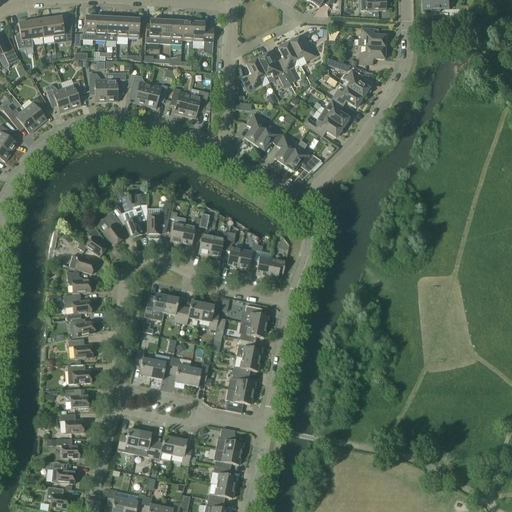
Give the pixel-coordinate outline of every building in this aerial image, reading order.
[(311,0),(310,3),(311,3),(309,5),(314,8),(315,6),(319,9),(322,4),(328,7),(332,0),(311,0)] [(366,0),(367,12),(385,12),(385,0),(366,0)] [(422,0),(423,11),(431,11),(431,12),(441,12),(441,10),(450,10),(449,0),(422,0)] [(461,15),(469,15),(469,7),(460,7),(461,15)] [(51,19),(50,19),(53,38),(64,36),(65,43),(71,42),(72,28),(63,29),(61,18),(60,18),(59,17),(53,18),(52,20),(51,20),(51,19)] [(95,42),(96,18),(85,17),(84,36),(80,35),(80,36),(75,35),(74,47),(80,48),(80,41),(95,42)] [(106,37),(107,19),(96,18),(95,42),(106,42),(106,37)] [(53,38),(50,19),(40,21),(42,39),(53,38)] [(116,43),(117,38),(118,19),(107,19),(106,37),(106,42),(116,43)] [(128,39),(129,20),(118,19),(117,38),(128,39)] [(128,39),(139,39),(140,20),(129,20),(128,39)] [(42,39),(40,21),(29,23),(32,41),(42,39)] [(160,40),(161,22),(150,21),(149,26),(146,28),(145,45),(160,45),(160,40)] [(171,41),(172,22),(161,22),(160,40),(160,45),(170,46),(171,41)] [(181,47),(182,23),(172,22),(171,41),(170,46),(181,47)] [(32,41),(29,23),(18,25),(21,42),(32,41)] [(192,42),(193,23),(182,23),(181,47),(182,42),(192,42)] [(192,42),(203,43),(207,43),(206,55),(212,55),(213,43),(214,31),(208,30),(208,25),(204,24),(193,23),(192,42)] [(385,49),(385,37),(374,37),(374,31),(361,30),(361,41),(358,41),(358,47),(366,48),(385,49)] [(0,62),(3,68),(8,66),(9,66),(18,61),(9,42),(4,45),(0,36),(0,62)] [(288,44),(297,61),(303,58),(305,62),(315,57),(309,45),(304,48),(299,38),(288,44)] [(278,62),(284,74),(285,77),(286,79),(289,85),(295,82),(289,71),(294,68),(291,64),(297,61),(288,44),(278,49),(283,60),(278,62)] [(385,49),(366,48),(365,54),(360,54),(359,66),(372,66),(373,60),(384,61),(385,49)] [(256,60),(265,77),(271,74),(273,79),(277,77),(283,88),(289,85),(286,79),(285,77),(284,74),(278,62),(272,65),(267,55),(256,60)] [(325,59),(325,66),(346,73),(349,67),(325,59)] [(259,80),(265,77),(256,60),(246,66),(251,76),(241,81),(247,93),(262,85),(259,80)] [(172,80),(174,72),(166,70),(164,78),(172,80)] [(346,89),(358,96),(362,99),(369,89),(359,83),(362,78),(351,71),(345,80),(350,83),(346,89)] [(106,104),(106,96),(106,81),(99,81),(99,79),(96,75),(89,75),(89,93),(95,93),(95,104),(106,104)] [(145,107),(148,96),(150,86),(144,84),(141,79),(135,77),(131,93),(137,94),(134,105),(145,107)] [(106,96),(106,104),(117,103),(117,93),(123,93),(123,79),(117,79),(117,81),(106,81),(106,96)] [(9,86),(6,81),(0,84),(0,88),(2,91),(8,87),(9,86)] [(65,96),(70,111),(81,107),(77,97),(83,95),(78,82),(72,84),(73,86),(63,90),(65,96)] [(148,96),(145,107),(156,110),(158,100),(164,101),(167,88),(161,86),(161,89),(150,86),(148,96)] [(70,111),(65,96),(63,90),(57,92),(56,90),(52,87),(51,87),(45,89),(51,106),(56,104),(60,115),(70,111)] [(332,101),(343,108),(346,103),(355,109),(362,99),(358,96),(346,89),(343,94),(338,91),(332,101)] [(185,118),(190,96),(180,93),(180,91),(174,90),(171,103),(176,104),(174,115),(185,118)] [(190,96),(185,118),(195,120),(198,110),(204,111),(207,98),(201,96),(200,99),(190,96)] [(38,128),(46,121),(40,113),(44,109),(36,98),(31,102),(32,104),(24,111),(38,128)] [(343,108),(332,101),(325,110),(324,110),(321,115),(342,129),(349,119),(339,113),(343,108)] [(38,128),(24,111),(16,117),(14,116),(9,120),(18,130),(22,127),(29,135),(38,128)] [(254,146),(265,130),(260,126),(263,122),(253,115),(246,126),(251,130),(244,139),(254,146)] [(336,139),(342,129),(321,115),(317,121),(318,122),(315,125),(307,120),(303,125),(323,138),(326,133),(336,139)] [(0,146),(11,154),(17,145),(8,139),(12,134),(0,126),(0,146)] [(275,147),(283,136),(273,129),(270,134),(265,130),(254,146),(264,153),(270,143),(275,147)] [(284,166),(295,151),(289,147),(292,143),(283,136),(275,147),(280,150),(274,160),(284,166)] [(11,154),(0,146),(0,160),(5,163),(11,154)] [(284,166),(293,173),(300,164),(311,172),(321,162),(303,150),(300,154),(295,151),(284,166)] [(138,196),(137,203),(145,204),(146,197),(138,196)] [(124,223),(130,240),(143,236),(139,224),(145,222),(139,207),(131,210),(130,217),(132,220),(124,223)] [(147,217),(147,235),(160,235),(160,224),(168,226),(171,209),(163,207),(161,214),(159,213),(159,217),(147,217)] [(185,221),(176,219),(177,214),(171,213),(170,220),(174,221),(170,243),(181,245),(185,221)] [(112,214),(103,221),(97,225),(114,247),(124,240),(118,231),(122,227),(112,214)] [(201,222),(200,227),(199,228),(206,230),(209,217),(202,215),(201,222)] [(185,221),(181,245),(191,247),(195,228),(184,226),(186,221),(185,221)] [(91,239),(85,248),(86,249),(100,259),(107,248),(101,244),(104,242),(95,229),(88,235),(91,239)] [(198,255),(209,257),(213,238),(202,236),(198,255)] [(213,238),(209,257),(220,259),(224,240),(213,238)] [(86,249),(85,248),(80,245),(77,249),(84,253),(86,249)] [(226,267),(237,270),(241,251),(230,249),(226,267)] [(241,251),(237,270),(248,272),(252,253),(241,251)] [(95,263),(78,258),(73,257),(69,269),(74,271),(91,276),(95,263)] [(266,278),(270,260),(259,258),(255,276),(266,278)] [(270,260),(266,278),(277,281),(279,274),(283,275),(286,260),(281,259),(281,262),(270,260)] [(72,294),(90,294),(90,281),(79,281),(79,274),(67,273),(68,284),(70,287),(72,287),(72,294)] [(167,298),(155,295),(153,305),(147,304),(144,317),(151,319),(152,312),(163,314),(167,298)] [(73,309),(73,316),(74,316),(80,315),(91,314),(90,301),(79,302),(79,301),(80,300),(80,296),(63,297),(64,310),(73,309)] [(167,298),(163,314),(175,317),(173,323),(180,325),(182,311),(176,310),(178,300),(167,298)] [(182,311),(180,325),(186,326),(188,319),(199,322),(202,305),(191,302),(188,313),(182,311)] [(202,305),(199,322),(210,324),(209,330),(216,332),(218,319),(212,317),(214,307),(202,305)] [(249,325),(265,329),(268,318),(258,316),(259,310),(246,307),(244,313),(251,314),(249,325)] [(73,316),(67,317),(68,323),(81,322),(80,315),(74,316),(73,316)] [(225,321),(218,319),(216,332),(215,336),(222,337),(225,321)] [(75,326),(78,338),(95,334),(92,322),(75,326)] [(249,325),(246,336),(240,335),(239,341),(252,343),(253,338),(263,340),(265,329),(249,325)] [(212,353),(218,354),(222,337),(215,336),(212,353)] [(68,342),(69,349),(74,348),(75,361),(93,359),(91,346),(81,347),(80,341),(68,342)] [(174,353),(176,342),(170,341),(167,352),(174,353)] [(252,343),(239,341),(236,357),(242,358),(242,359),(259,362),(259,360),(261,361),(262,353),(261,353),(261,351),(251,349),(252,343)] [(150,379),(154,362),(143,360),(144,353),(137,352),(135,365),(141,366),(139,377),(150,379)] [(170,372),(173,359),(166,358),(165,364),(154,362),(150,379),(162,381),(164,371),(170,372)] [(186,386),(189,369),(178,367),(180,360),(173,359),(170,372),(176,374),(174,384),(186,386)] [(232,374),(246,377),(247,371),(257,373),(257,371),(259,372),(260,364),(259,364),(259,362),(242,359),(240,369),(234,368),(232,374)] [(186,386),(198,388),(200,378),(206,379),(209,366),(202,365),(201,371),(189,369),(186,386)] [(67,367),(68,373),(67,373),(68,386),(91,384),(90,371),(83,372),(83,366),(67,367)] [(235,392),(252,395),(253,394),(254,394),(256,386),(254,386),(254,384),(245,382),(246,377),(232,374),(231,379),(230,379),(227,390),(235,392)] [(252,395),(235,392),(227,390),(225,401),(227,402),(225,412),(241,415),(242,411),(239,410),(240,404),(250,406),(250,405),(252,405),(253,397),(252,397),(252,395)] [(65,391),(65,399),(70,403),(71,410),(89,409),(88,396),(81,397),(80,391),(65,391)] [(72,422),(72,416),(60,416),(60,423),(65,422),(66,435),(84,434),(83,421),(72,422)] [(136,450),(140,433),(128,430),(126,440),(120,439),(117,452),(124,454),(125,447),(136,450)] [(215,451),(240,456),(241,454),(242,454),(244,447),(242,447),(243,445),(233,443),(235,432),(221,430),(219,440),(218,440),(215,451)] [(153,460),(155,446),(149,445),(151,435),(140,433),(136,450),(147,452),(146,458),(153,460)] [(172,457),(175,440),(164,438),(162,448),(155,446),(153,460),(159,461),(161,454),(172,457)] [(172,457),(183,459),(182,465),(188,467),(189,462),(191,454),(185,452),(187,442),(175,440),(172,457)] [(56,441),(56,447),(61,447),(61,460),(79,460),(79,447),(68,447),(68,441),(56,441)] [(214,468),(230,471),(227,470),(228,468),(231,466),(231,465),(238,467),(238,465),(240,465),(242,458),(240,457),(240,456),(215,451),(213,462),(215,462),(214,468)] [(53,464),(52,471),(57,471),(56,484),(74,485),(75,473),(64,472),(65,465),(53,464)] [(217,486),(234,489),(234,487),(236,488),(237,480),(235,480),(236,478),(226,476),(227,471),(230,471),(214,468),(213,474),(219,475),(217,486)] [(207,501),(221,504),(222,498),(231,500),(232,498),(233,499),(235,491),(233,491),(234,489),(217,486),(215,497),(208,495),(207,501)] [(48,488),(47,495),(46,501),(51,501),(50,508),(68,510),(68,509),(69,509),(71,500),(69,500),(70,498),(59,496),(60,490),(48,488)] [(123,511),(126,501),(115,499),(116,492),(109,491),(107,504),(113,505),(111,511),(123,511)] [(142,511),(145,498),(138,497),(137,503),(126,501),(123,511),(135,511),(136,510),(142,511)] [(160,511),(161,508),(150,506),(151,500),(145,498),(142,511),(145,511),(160,511)] [(229,511),(219,510),(221,504),(207,501),(206,506),(205,506),(203,511),(229,511)]
